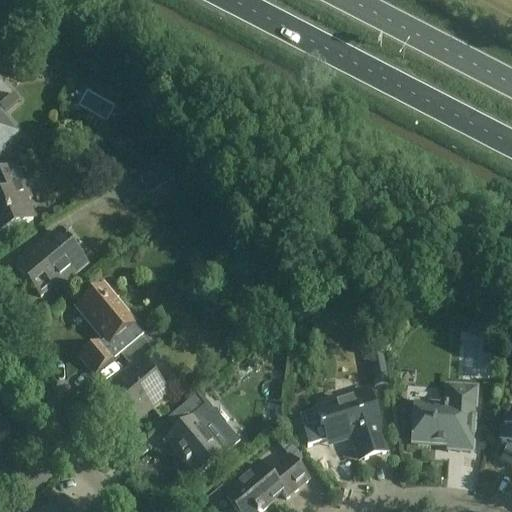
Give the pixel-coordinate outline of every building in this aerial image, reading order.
[(18,86),(0,67),(0,85),(9,94),(18,86)] [(0,154),(1,154),(0,152),(0,150),(17,137),(0,116),(0,154)] [(134,172),(148,195),(174,179),(160,157),(134,172)] [(0,237),(33,223),(17,187),(23,185),(16,169),(0,176),(0,237)] [(62,238),(58,233),(15,269),(40,299),(52,290),(56,294),(65,286),(62,283),(84,264),(66,243),(68,241),(65,236),(62,238)] [(106,306),(96,294),(78,310),(103,340),(80,360),(95,378),(120,357),(143,338),(112,301),(106,306)] [(161,341),(152,331),(143,338),(120,357),(128,367),(143,354),(148,350),(149,352),(161,341)] [(128,431),(167,398),(139,363),(99,396),(128,431)] [(472,455),(476,391),(447,390),(446,410),(415,408),(413,446),(448,448),(447,453),(472,455)] [(367,391),(351,396),(353,404),(319,414),(322,427),(320,428),(321,432),(323,431),(327,444),(356,435),(364,462),(385,455),(377,428),(379,427),(367,391)] [(177,433),(162,445),(163,446),(167,442),(181,459),(179,461),(183,465),(183,466),(195,480),(215,464),(216,465),(218,464),(217,462),(223,457),(237,446),(198,400),(200,399),(199,397),(197,399),(196,398),(168,422),(177,433)] [(511,415),(504,429),(508,431),(501,445),(508,449),(501,463),(511,469),(511,415)] [(268,478),(258,467),(246,477),(249,480),(224,501),(232,511),(264,511),(272,506),(269,502),(279,493),(286,502),(308,484),(289,461),(268,478)] [(72,511),(61,498),(44,511),(72,511)]
